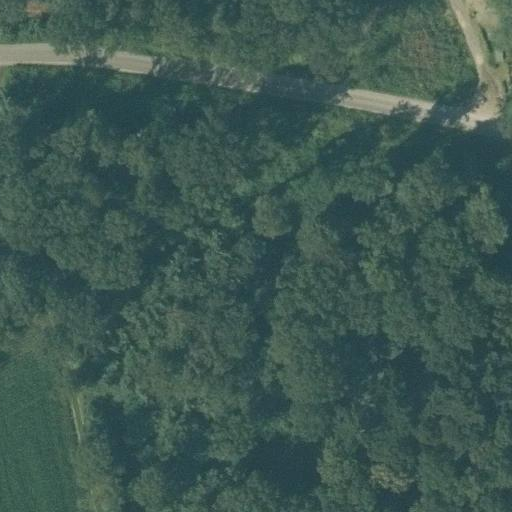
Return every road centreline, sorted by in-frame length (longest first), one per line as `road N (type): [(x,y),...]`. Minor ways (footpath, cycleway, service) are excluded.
road 1 (unclassified): [(511,124),(331,87),(61,49),(0,49)]
road 2 (track): [(0,56),(102,511)]
